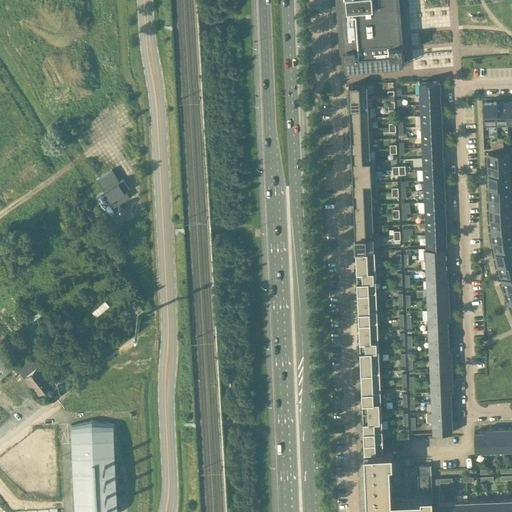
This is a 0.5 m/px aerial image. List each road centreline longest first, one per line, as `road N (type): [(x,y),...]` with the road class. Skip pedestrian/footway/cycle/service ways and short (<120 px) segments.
road 1 (residential): [(352,511),(335,88),(326,72),(324,0)]
road 2 (secondary): [(172,511),(174,313),(149,0)]
road 3 (secondary): [(140,0),(164,324),(162,511)]
road 4 (primary): [(264,0),(286,511)]
road 5 (primary): [(312,511),(290,0)]
road 6 (residential): [(472,412),(457,86),(511,84)]
